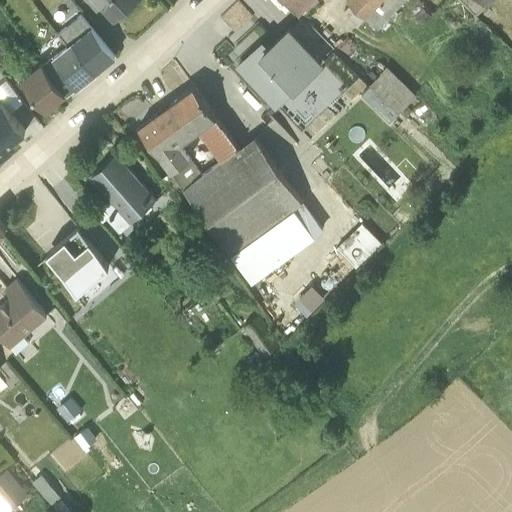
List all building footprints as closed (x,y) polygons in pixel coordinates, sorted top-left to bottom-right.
[(87,0),(79,0),(62,14),(71,25),(76,22),(99,53),(118,38),(87,0)] [(354,0),(361,5),(365,0),(368,0),(380,10),(389,0),(354,0)] [(267,23),(242,47),(279,87),(325,46),(291,11),(272,29),(267,23)] [(0,44),(12,35),(0,19),(0,44)] [(99,53),(76,22),(46,45),(69,77),(99,53)] [(69,77),(44,44),(23,60),(49,92),(58,85),(68,75),(69,77)] [(418,76),(389,47),(371,65),(401,94),(418,76)] [(142,107),(234,234),(305,183),(257,117),(241,128),(197,67),(142,107)] [(401,94),(373,67),(363,77),(391,104),(401,94)] [(0,143),(15,132),(11,126),(28,113),(5,85),(0,88),(0,143)] [(110,198),(122,213),(160,180),(119,133),(91,157),(111,180),(97,192),(106,202),(110,198)] [(325,211),(305,183),(234,234),(254,263),(325,211)] [(0,218),(10,210),(0,198),(0,218)] [(384,224),(364,203),(338,228),(358,249),(384,224)] [(71,223),(52,238),(80,271),(112,245),(92,221),(79,232),(71,223)] [(50,295),(21,260),(8,270),(14,277),(0,288),(0,308),(20,333),(33,321),(27,314),(50,295)] [(329,278),(323,272),(285,308),(290,314),(329,278)] [(288,290),(278,276),(265,285),(276,302),(288,295),(286,292),(288,290)] [(245,308),(266,337),(281,326),(259,297),(245,308)] [(85,390),(74,376),(60,387),(71,401),(85,390)] [(31,473),(10,448),(0,456),(0,485),(6,494),(31,473)] [(45,454),(36,461),(55,483),(64,476),(45,454)]
